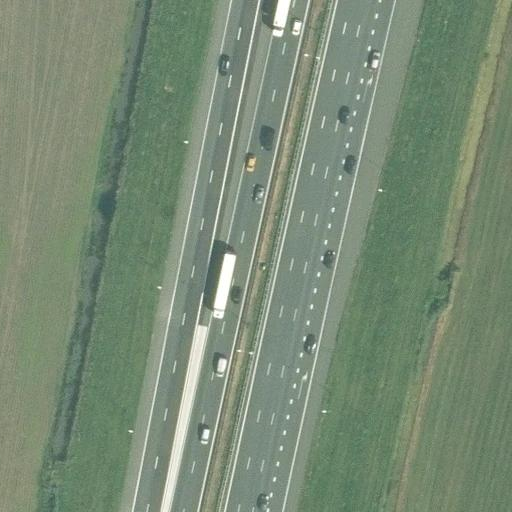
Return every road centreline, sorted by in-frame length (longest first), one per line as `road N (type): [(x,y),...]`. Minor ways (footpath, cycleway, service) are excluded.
road 1 (motorway): [(295,0),(179,511)]
road 2 (motorway): [(256,511),(367,0)]
road 3 (motorway): [(246,0),(146,511)]
